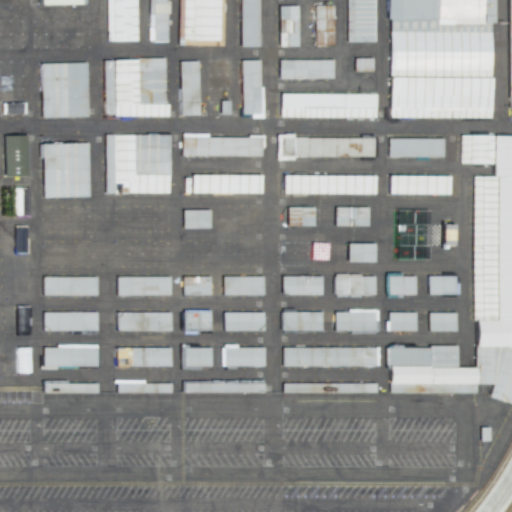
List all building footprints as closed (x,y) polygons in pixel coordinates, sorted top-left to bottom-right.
[(105,0),(135,0),(137,41),(106,41),(105,0)] [(151,40),(166,40),(165,0),(147,0),(148,14),(151,14),(151,40)] [(177,0),(177,45),(222,46),(222,0),(177,0)] [(241,0),(260,0),(260,47),(241,47),(241,0)] [(352,0),(375,0),(375,40),(352,40),(352,0)] [(489,0),(489,119),(386,118),(386,0),(489,0)] [(316,5),(335,6),(335,46),(315,46),(316,5)] [(280,6),(300,7),(300,46),(280,46),(280,6)] [(356,46),(375,46),(375,73),(355,73),(356,46)] [(106,60),(169,61),(168,117),(105,117),(106,60)] [(211,61),(231,61),(231,118),(210,118),(211,61)] [(244,116),(243,61),(262,61),(264,115),(244,116)] [(280,80),(281,61),(334,61),(334,80),(280,80)] [(181,62),(200,62),(200,116),(181,116),(181,62)] [(41,63),(88,63),(87,117),(41,117),(41,63)] [(280,95),(375,95),(375,119),(280,118),(280,95)] [(459,163),(492,164),(492,135),(459,134),(459,163)] [(2,177),(26,176),(25,135),(1,136),(2,177)] [(105,135),(169,135),(168,196),(104,195),(105,135)] [(263,138),(263,157),(183,157),(183,138),(263,138)] [(281,138),(373,139),(373,158),(280,157),(281,138)] [(390,139),(444,140),(444,158),(390,157),(390,139)] [(44,144),(89,145),(89,198),(43,198),(44,144)] [(181,174),(260,175),(260,194),(181,193),(181,174)] [(282,175),(375,175),(375,195),(282,194),(282,175)] [(472,320),(495,320),(495,176),(472,176),(472,320)] [(450,196),(388,196),(389,178),(449,178),(450,196)] [(12,217),(27,217),(28,189),(13,188),(12,217)] [(82,232),(81,215),(75,215),(75,206),(38,206),(39,233),(82,232)] [(313,226),(313,208),(286,207),(286,226),(313,226)] [(367,207),(334,207),(334,226),(367,226),(367,207)] [(260,232),(262,210),(255,209),(253,231),(260,232)] [(182,228),(208,228),(208,210),(181,210),(182,228)] [(426,246),(427,224),(395,224),(395,245),(426,246)] [(440,245),(453,245),(453,224),(441,224),(440,245)] [(26,252),(25,227),(7,228),(8,241),(13,241),(14,253),(26,252)] [(168,241),(155,241),(155,266),(167,267),(168,241)] [(326,243),(311,242),(310,258),(326,259),(326,243)] [(56,243),(40,243),(41,265),(56,265),(56,243)] [(248,243),(249,266),(264,266),(263,243),(248,243)] [(374,262),(374,244),(347,244),(347,262),(374,262)] [(128,266),(128,252),(112,253),(112,266),(128,266)] [(1,292),(24,293),(24,267),(6,266),(6,274),(1,273),(1,292)] [(42,275),(97,275),(97,294),(42,293),(42,275)] [(118,278),(172,279),(172,297),(118,296),(118,278)] [(184,278),(264,279),(264,297),(184,296),(184,278)] [(283,278),(377,278),(377,295),(283,295),(283,278)] [(390,278),(457,278),(457,297),(390,296),(390,278)] [(16,334),(28,334),(27,306),(15,306),(16,334)] [(42,310),(98,310),(97,329),(42,329),(42,310)] [(390,313),(458,314),(458,332),(390,332),(390,313)] [(117,314),(173,314),(172,333),(117,332),(117,314)] [(185,314),(265,314),(265,332),(184,331),(185,314)] [(283,314),(377,314),(377,331),(283,331),(283,314)] [(42,345),(98,345),(97,364),(42,364),(42,345)] [(427,345),(455,345),(455,368),(427,368),(427,366),(427,347),(427,345)] [(511,348),(503,346),(474,345),(473,382),(473,383),(491,383),(487,396),(511,403),(511,348)] [(29,348),(3,347),(3,374),(29,374),(29,348)] [(427,347),(387,347),(387,366),(427,366),(427,347)] [(283,348),(377,349),(377,366),(282,365),(283,348)] [(117,349),(173,350),(172,368),(117,368),(117,349)] [(184,349),(265,350),(264,367),(184,367),(184,349)] [(387,392),(473,391),(473,383),(473,382),(387,382),(387,392)] [(42,383),(96,383),(95,391),(95,392),(42,392),(42,388),(42,386),(42,383)] [(115,383),(168,383),(168,390),(168,392),(115,392),(115,391),(115,383)] [(182,383),(262,383),(262,392),(182,392),(182,390),(182,383)] [(281,383),(374,383),(374,392),(281,392),(281,383)]
